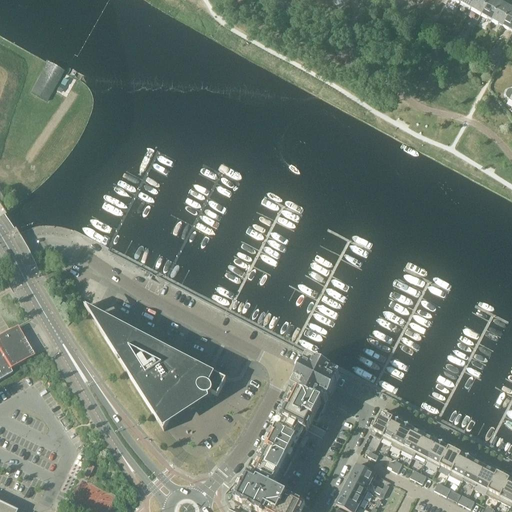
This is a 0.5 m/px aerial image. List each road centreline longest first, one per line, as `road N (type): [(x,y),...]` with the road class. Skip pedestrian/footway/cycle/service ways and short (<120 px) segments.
road 1 (residential): [(285,370),(61,243)]
road 2 (tertiary): [(56,333),(109,428),(169,506)]
road 3 (tertiary): [(179,494),(56,333)]
road 4 (residential): [(199,497),(240,451),(285,370)]
